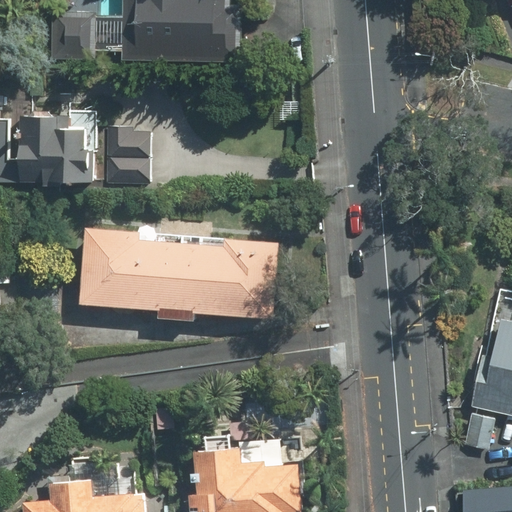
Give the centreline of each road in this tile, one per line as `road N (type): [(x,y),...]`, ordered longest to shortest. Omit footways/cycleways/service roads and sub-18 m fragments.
road 1 (secondary): [(376,124),(405,511)]
road 2 (secondary): [(365,0),(376,124)]
